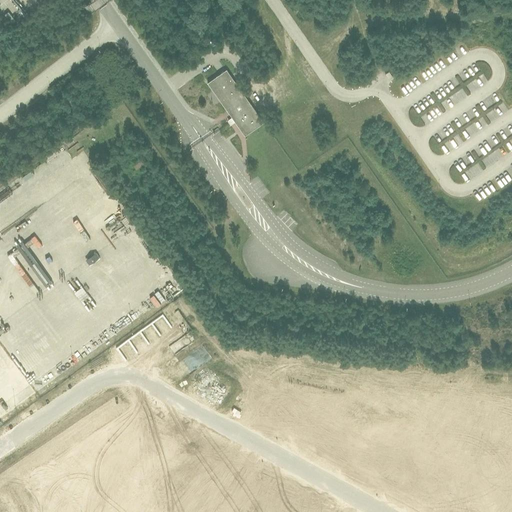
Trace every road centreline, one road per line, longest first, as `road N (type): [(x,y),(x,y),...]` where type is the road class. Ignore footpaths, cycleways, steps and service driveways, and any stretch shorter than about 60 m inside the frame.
road 1 (track): [(141,376),(381,511)]
road 2 (unknown): [(115,215),(152,272),(0,389)]
road 3 (unclassified): [(198,144),(274,246),(321,278),(374,290)]
road 4 (unclassified): [(374,290),(295,251),(207,137)]
road 5 (unclassified): [(511,271),(448,292),(374,290)]
